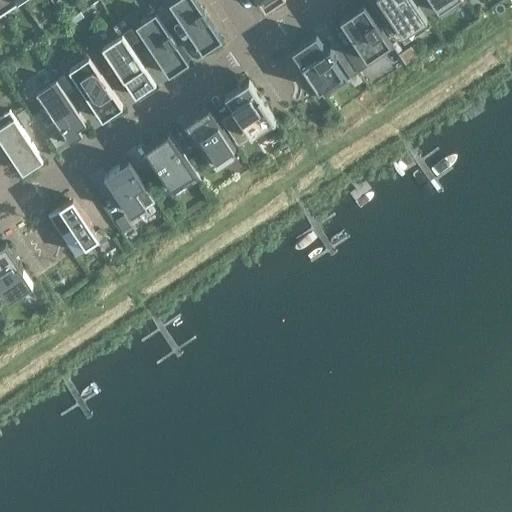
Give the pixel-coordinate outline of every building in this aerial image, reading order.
[(196,0),(172,0),(169,2),(202,52),(222,39),(196,0)] [(259,0),(266,10),(280,0),(259,0)] [(380,0),(403,33),(427,17),(415,0),(380,0)] [(432,0),(439,10),(453,0),(432,0)] [(352,48),(364,66),(394,46),(364,2),(340,17),(358,44),(352,48)] [(189,61),(156,11),(136,24),(169,74),(189,61)] [(103,46),(136,96),(156,83),(123,33),(103,46)] [(316,33),(293,50),(312,78),(320,89),(343,73),(332,57),(337,55),(330,45),(326,48),(316,33)] [(406,63),(417,55),(411,45),(399,53),(406,63)] [(69,69),(103,119),(123,105),(89,55),(69,69)] [(86,122),(57,78),(37,92),(70,142),(83,133),(79,127),(86,122)] [(276,119),(249,79),(225,95),(252,135),(276,119)] [(236,145),(209,105),(185,121),(212,161),(236,145)] [(18,111),(24,124),(34,120),(29,106),(18,111)] [(0,137),(23,172),(43,159),(39,152),(10,109),(0,115),(0,137)] [(169,131),(145,147),(172,187),(195,171),(169,131)] [(105,173),(131,213),(155,197),(129,157),(105,173)] [(96,230),(85,213),(73,196),(50,212),(76,251),(95,238),(96,230)] [(132,226),(124,214),(115,220),(123,231),(132,226)] [(33,280),(6,240),(0,244),(0,282),(6,292),(6,291),(9,295),(31,280),(32,281),(33,280)]
